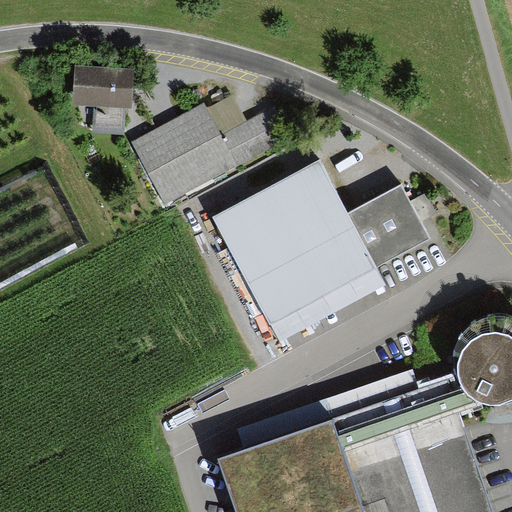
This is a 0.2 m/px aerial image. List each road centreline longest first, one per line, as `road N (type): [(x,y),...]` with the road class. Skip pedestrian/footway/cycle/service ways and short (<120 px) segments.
road 1 (unclassified): [(511,215),(410,136),(278,70),(119,34),(0,41)]
road 2 (unclassified): [(511,127),(477,0)]
